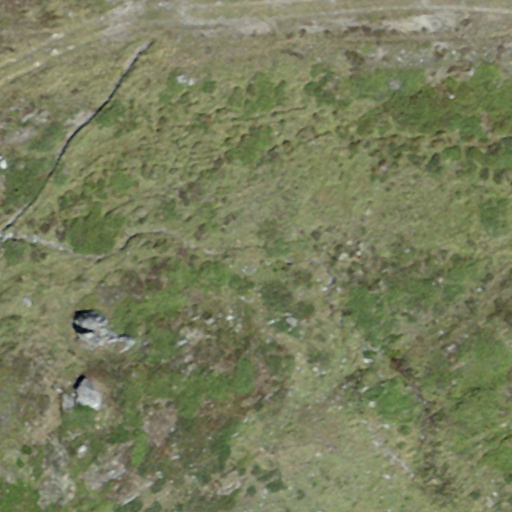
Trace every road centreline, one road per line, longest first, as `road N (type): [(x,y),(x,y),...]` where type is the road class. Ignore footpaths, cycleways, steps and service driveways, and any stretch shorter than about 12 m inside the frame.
road 1 (track): [(177,19),(511,3)]
road 2 (track): [(0,75),(88,32),(177,19)]
